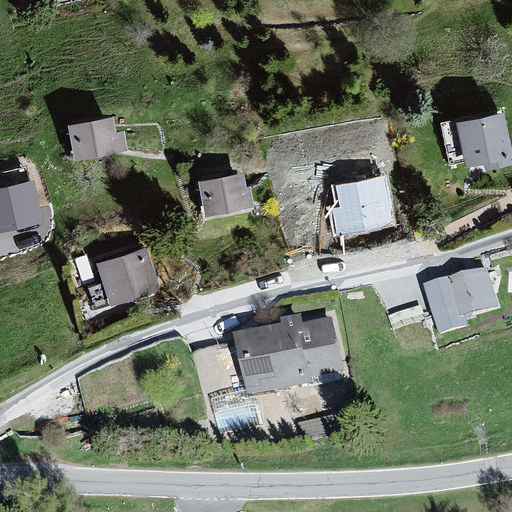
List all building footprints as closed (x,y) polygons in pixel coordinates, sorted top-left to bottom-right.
[(510,156),(499,110),(455,118),(466,166),(510,156)] [(107,115),(65,125),(73,165),(123,152),(118,130),(110,133),(107,115)] [(238,171),(194,180),(202,219),(247,210),(238,171)] [(393,225),(384,176),(336,184),(340,206),(331,207),(336,236),(393,225)] [(33,178),(0,187),(0,233),(43,222),(33,178)] [(145,248),(91,266),(106,309),(160,292),(145,248)] [(468,322),(502,311),(491,275),(428,294),(441,337),(469,329),(468,322)] [(343,373),(335,328),(289,337),(286,332),(238,341),(248,402),(312,387),(312,380),(343,373)]
